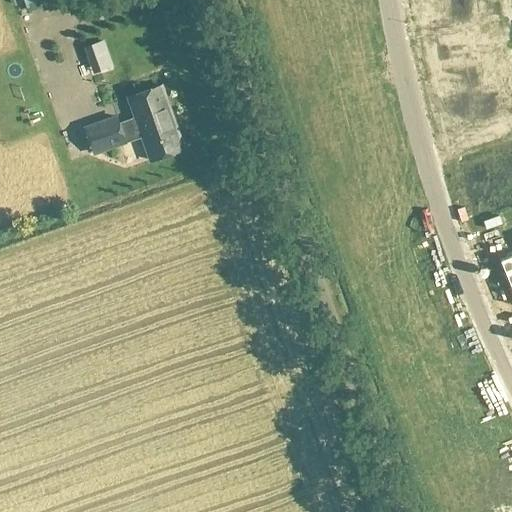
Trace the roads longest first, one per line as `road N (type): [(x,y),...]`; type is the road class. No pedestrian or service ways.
road 1 (unclassified): [(213,0),(394,511)]
road 2 (residential): [(386,0),(418,143),(462,273),(511,381)]
